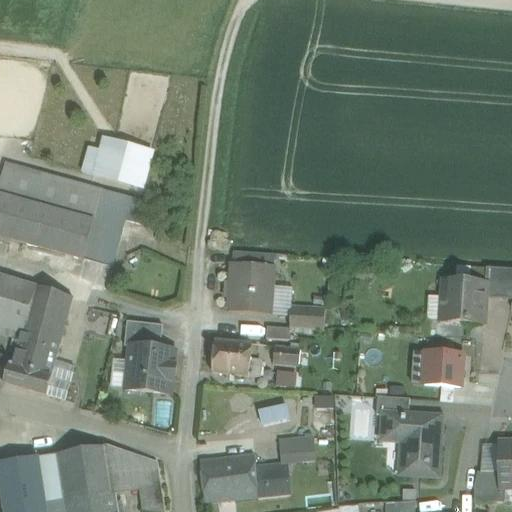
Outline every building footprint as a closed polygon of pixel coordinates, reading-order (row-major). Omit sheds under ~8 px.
[(90,146),(84,174),(149,189),(159,149),(106,137),(103,149),(90,146)] [(103,192),(6,165),(0,187),(0,238),(84,262),(90,239),(103,192)] [(132,200),(103,192),(90,239),(119,247),(126,223),(132,200)] [(148,204),(132,200),(126,223),(142,227),(148,204)] [(119,247),(90,239),(84,262),(113,270),(119,247)] [(233,254),(232,266),(274,268),(275,256),(233,254)] [(296,260),(287,260),(286,271),(296,272),(296,260)] [(274,268),(232,266),(229,314),(271,317),(273,289),(274,268)] [(486,270),(463,269),(462,285),(485,286),(486,270)] [(511,271),(486,270),(485,286),(486,286),(486,300),(511,301),(511,271)] [(0,311),(19,318),(27,320),(36,288),(1,277),(0,282),(0,311)] [(462,285),(444,283),(444,297),(442,324),(484,326),(486,300),(486,286),(485,286),(462,285)] [(27,320),(19,318),(15,333),(22,335),(23,333),(61,344),(73,299),(36,288),(27,320)] [(288,290),(273,289),(271,317),(291,318),(291,317),(291,308),(287,308),(288,290)] [(442,324),(444,297),(431,297),(429,323),(442,324)] [(325,310),(291,308),(291,317),(292,317),(292,318),(325,320),(325,310)] [(19,318),(0,311),(0,328),(15,333),(19,318)] [(325,320),(292,318),(292,317),(291,317),(291,318),(290,330),(324,332),(325,320)] [(163,328),(127,324),(125,349),(131,349),(131,348),(160,351),(163,328)] [(290,330),(267,328),(266,340),(290,342),(290,330)] [(61,344),(23,333),(22,335),(14,365),(52,376),(61,344)] [(252,346),(216,342),(212,374),(249,378),(251,362),(252,346)] [(160,351),(131,348),(131,349),(126,392),(170,397),(172,382),(175,382),(176,368),(173,368),(175,353),(160,351)] [(301,351),(275,349),(274,366),(299,368),(301,351)] [(427,355),(425,387),(461,390),(463,357),(427,355)] [(259,362),(251,362),(249,378),(261,380),(262,368),(258,368),(259,362)] [(10,368),(1,365),(0,368),(0,380),(5,382),(5,383),(10,368)] [(52,376),(14,365),(13,368),(10,368),(5,383),(5,382),(4,386),(47,398),(52,380),(51,380),(52,376)] [(298,376),(280,375),(279,389),(297,391),(298,376)] [(410,402),(378,400),(377,418),(385,418),(385,417),(409,419),(410,402)] [(409,419),(385,417),(385,418),(384,442),(404,444),(401,476),(438,479),(441,421),(409,419)] [(282,465),(255,468),(256,483),(265,482),(264,475),(288,473),(287,466),(315,464),(313,440),(280,443),(282,465)] [(511,445),(498,446),(498,474),(498,490),(506,490),(511,489),(511,445)] [(498,446),(483,447),(480,474),(498,474),(498,446)] [(108,448),(57,456),(64,497),(66,511),(117,511),(118,511),(121,511),(120,503),(116,504),(113,484),(108,449),(108,448)] [(141,485),(160,487),(157,465),(108,449),(113,484),(141,485)] [(57,456),(38,459),(44,500),(64,497),(57,456)] [(254,458),(201,464),(206,505),(257,499),(256,483),(255,468),(254,458)] [(38,459),(0,464),(0,477),(5,511),(66,511),(64,497),(44,500),(38,459)] [(288,473),(264,475),(265,482),(256,483),(257,499),(290,495),(288,473)] [(480,474),(478,474),(475,489),(474,505),(506,505),(506,490),(498,490),(498,474),(480,474)] [(163,511),(160,487),(141,485),(145,511),(163,511)] [(354,493),(343,493),(343,506),(354,506),(354,493)] [(415,511),(416,503),(395,505),(394,511),(415,511)]
